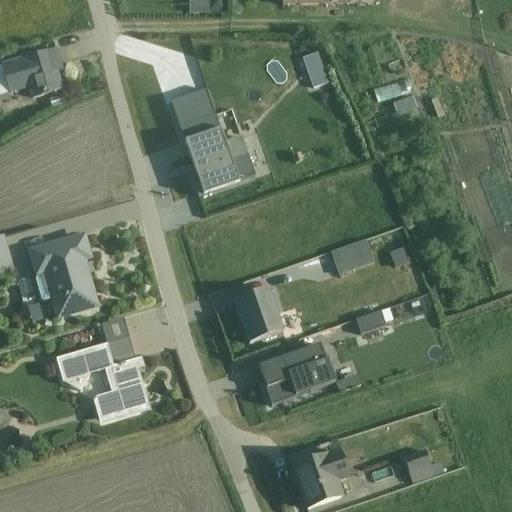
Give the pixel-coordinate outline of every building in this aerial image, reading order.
[(226,0),(226,20),(245,20),(245,0),(226,0)] [(15,107),(70,92),(58,49),(3,64),(15,107)] [(335,98),(352,92),(340,58),(323,64),(335,98)] [(394,107),(428,96),(424,84),(390,96),(394,107)] [(413,124),(436,119),(432,104),(410,109),(413,124)] [(222,130),(182,143),(200,198),(257,180),(243,139),(227,144),(222,130)] [(92,260),(84,233),(27,249),(35,277),(44,275),(57,320),(97,308),(84,262),(92,260)] [(25,249),(0,254),(0,286),(31,280),(25,249)] [(289,300),(394,272),(388,249),(282,277),(289,300)] [(248,346),(285,334),(271,290),(234,301),(248,346)] [(379,345),(405,334),(399,320),(373,331),(379,345)] [(99,420),(147,407),(130,340),(57,359),(64,385),(89,379),(99,420)] [(273,406),(335,384),(321,345),(259,368),(273,406)] [(291,468),(306,511),(312,511),(343,501),(336,483),(350,478),(341,451),(291,468)] [(437,491),(454,480),(437,452),(420,462),(437,491)] [(400,471),(406,489),(423,484),(417,465),(400,471)]
